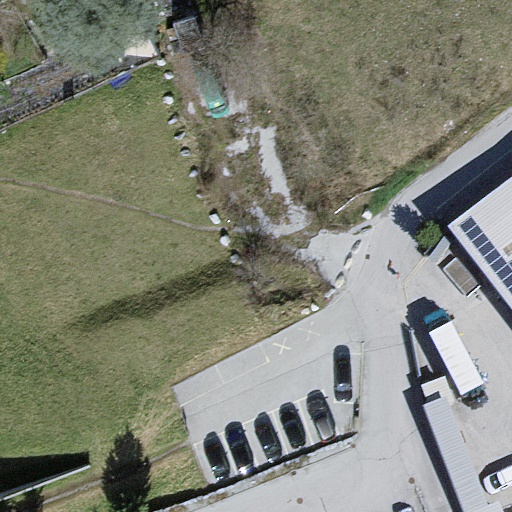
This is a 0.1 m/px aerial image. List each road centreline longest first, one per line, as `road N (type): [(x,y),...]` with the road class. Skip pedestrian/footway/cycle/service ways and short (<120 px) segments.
road 1 (residential): [(511,141),(361,268),(367,371)]
road 2 (residential): [(367,371),(373,471),(263,511)]
road 3 (residential): [(367,371),(240,433)]
